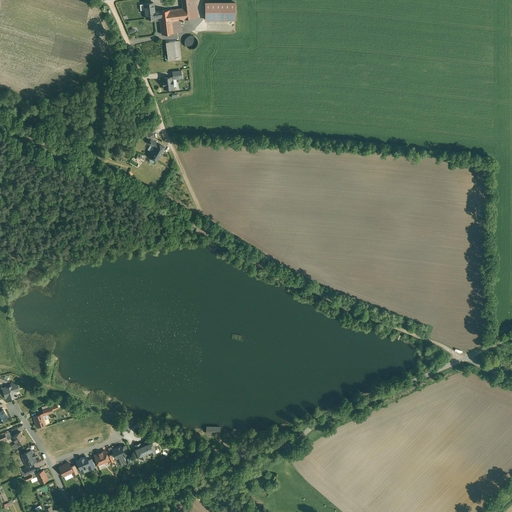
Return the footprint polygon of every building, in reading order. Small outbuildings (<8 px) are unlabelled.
[(181,0),(183,8),(159,11),(160,16),(162,34),(182,32),(180,20),(184,19),(198,17),(195,0),(181,0)] [(237,1),(206,1),(206,19),(237,19),(237,1)] [(153,3),(144,4),(146,18),(155,17),(160,16),(159,11),(154,11),(153,3)] [(199,44),(199,42),(198,39),(197,37),(195,35),(192,35),(189,35),(187,37),(186,39),(185,42),(186,45),(187,47),(190,48),(192,49),(195,48),(197,47),(199,44)] [(174,41),(166,42),(168,60),(176,59),(174,41)] [(162,78),(163,89),(173,88),(172,77),(162,78)] [(157,143),(151,140),(149,143),(155,147),(152,152),(159,156),(165,147),(157,143)] [(10,387),(8,387),(8,386),(3,388),(6,397),(7,399),(17,396),(17,394),(16,395),(14,389),(18,388),(19,390),(18,384),(11,382),(12,382),(10,387)] [(42,413),(34,416),(37,426),(40,425),(40,426),(43,425),(43,424),(45,424),(42,413)] [(132,423),(126,420),(123,427),(129,430),(132,423)] [(20,431),(13,436),(14,439),(13,439),(15,443),(16,442),(19,446),(23,444),(22,442),(26,440),(20,431)] [(145,442),(141,444),(140,443),(138,444),(138,443),(137,444),(134,445),(136,448),(135,449),(135,448),(135,449),(138,456),(139,456),(141,460),(143,459),(144,459),(144,458),(146,457),(145,453),(149,452),(150,455),(153,454),(153,455),(154,454),(156,453),(155,449),(156,449),(155,448),(152,442),(153,442),(152,441),(152,442),(151,442),(150,438),(147,440),(147,439),(147,440),(144,441),(145,442)] [(125,445),(121,447),(121,445),(112,449),(116,458),(118,457),(120,463),(125,461),(123,455),(128,452),(125,445)] [(31,450),(22,454),(23,458),(24,462),(25,461),(27,465),(36,461),(31,450)] [(105,450),(94,455),(98,465),(108,461),(110,461),(108,456),(105,450)] [(86,457),(76,461),(78,464),(78,465),(79,468),(80,468),(80,469),(84,468),(88,466),(90,465),(88,461),(86,457)] [(69,462),(63,465),(60,466),(60,467),(59,467),(63,476),(71,472),(73,471),(71,467),(69,462)] [(36,473),(37,476),(40,483),(48,480),(43,470),(36,473)] [(27,474),(24,475),(26,481),(27,481),(33,478),(30,472),(27,474)]
